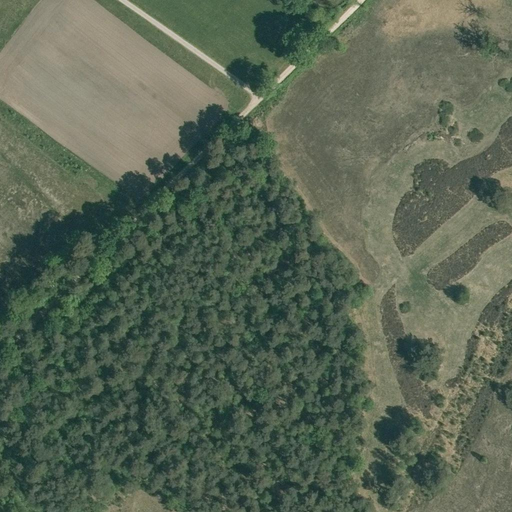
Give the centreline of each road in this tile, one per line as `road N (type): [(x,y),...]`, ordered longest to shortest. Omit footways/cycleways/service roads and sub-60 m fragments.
road 1 (track): [(0,347),(360,0)]
road 2 (track): [(260,96),(121,0)]
